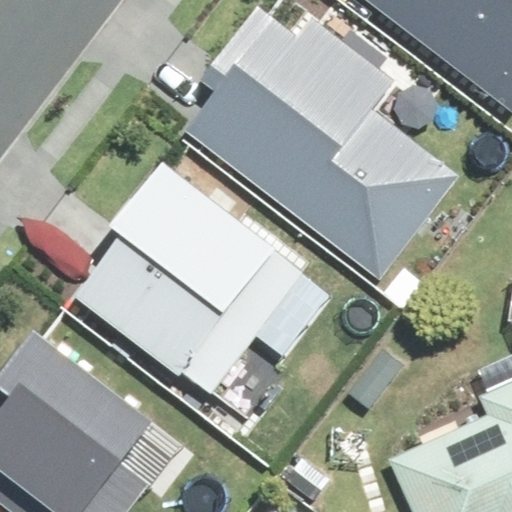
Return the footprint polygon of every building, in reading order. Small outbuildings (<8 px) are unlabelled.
[(201,127),(383,262),(456,164),(373,103),(396,73),(314,13),(302,29),(263,0),(255,0),(203,71),(229,90),(201,127)] [(511,0),(375,0),(511,101),(511,0)] [(79,287),(209,389),(306,266),(166,157),(118,218),(127,226),(79,287)] [(132,457),(166,414),(46,320),(2,376),(22,391),(0,419),(0,450),(78,511),(133,511),(160,479),(132,457)] [(511,511),(511,390),(491,400),(500,422),(402,463),(422,511),(511,511)] [(294,482),(320,505),(339,483),(311,460),(294,482)] [(289,511),(277,502),(268,511),(289,511)]
